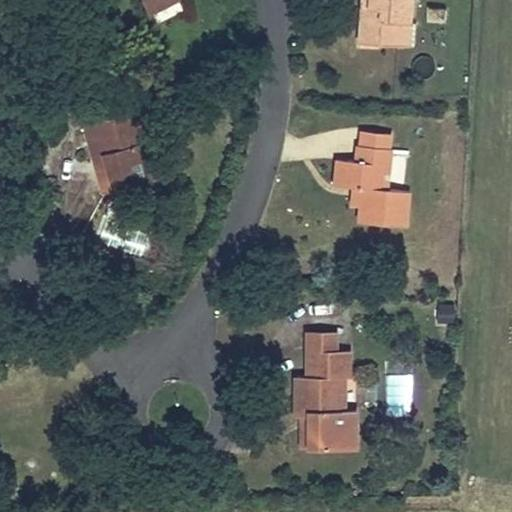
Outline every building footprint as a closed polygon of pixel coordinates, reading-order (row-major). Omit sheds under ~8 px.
[(350,24),(341,24),(339,54),(356,55),(356,61),(378,63),(379,38),(388,38),(390,0),(351,0),(351,10),(350,24)] [(342,9),(341,24),(350,24),(351,10),(342,9)] [(379,38),(378,63),(387,63),(388,38),(379,38)] [(64,131),(67,146),(73,145),(76,163),(82,162),(89,199),(113,193),(132,190),(124,151),(117,119),(64,131)] [(73,145),(67,146),(79,201),(89,199),(82,162),(76,163),(73,145)] [(134,149),(124,151),(132,190),(142,188),(134,149)] [(333,150),(332,164),(363,168),(365,154),(333,150)] [(318,178),(316,205),(323,205),(334,206),(332,224),(329,240),(373,247),(378,212),(358,210),(363,168),(332,164),(330,179),(318,178)] [(304,202),(316,205),(318,178),(307,177),(304,202)] [(113,193),(89,199),(92,207),(115,203),(113,193)] [(334,206),(323,205),(321,223),(332,224),(334,206)] [(277,353),(277,369),(303,369),(304,353),(277,353)] [(263,434),(267,434),(279,434),(276,467),(321,467),(322,429),(311,428),(311,397),(316,397),(317,370),(303,369),(277,369),(276,395),(264,395),(263,434)] [(392,375),(388,405),(406,407),(410,377),(392,375)] [(279,434),(267,434),(266,466),(276,467),(279,434)]
